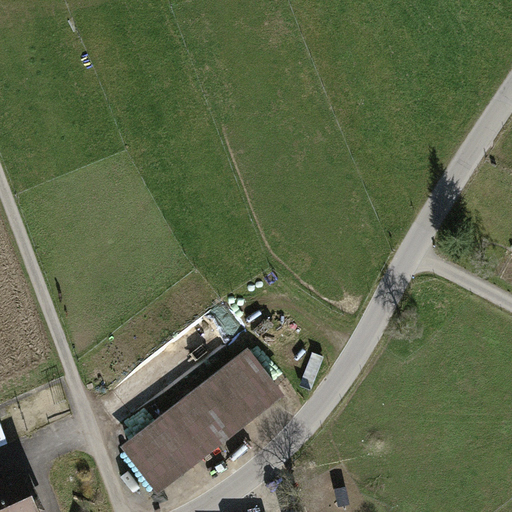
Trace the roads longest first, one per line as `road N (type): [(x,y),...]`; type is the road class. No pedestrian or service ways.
road 1 (residential): [(410,254),(287,449),(191,511)]
road 2 (residential): [(511,94),(410,254)]
